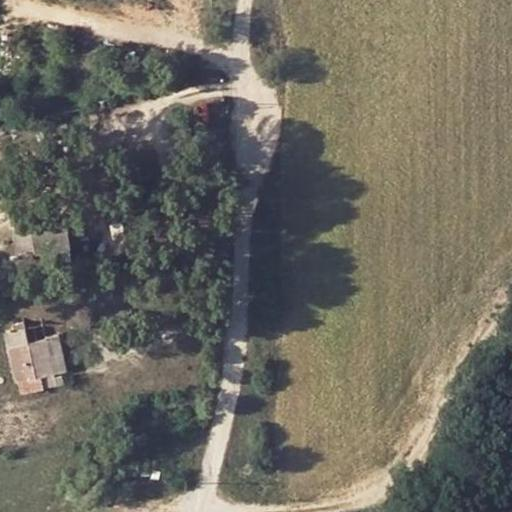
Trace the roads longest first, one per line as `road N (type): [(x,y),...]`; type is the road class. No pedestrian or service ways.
road 1 (unclassified): [(244,0),(248,126),(237,326),(199,511)]
road 2 (track): [(277,511),(368,496),(406,471),(486,326),(511,300)]
